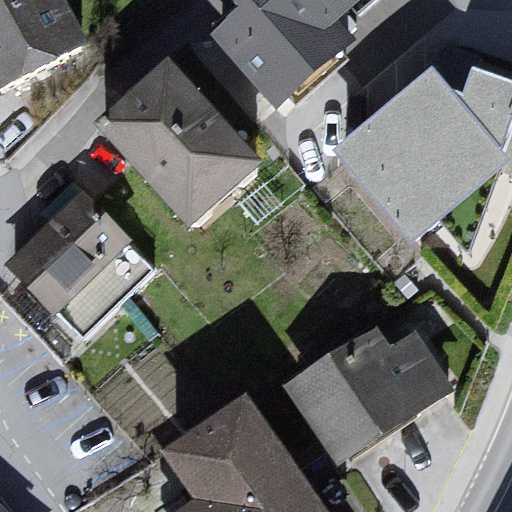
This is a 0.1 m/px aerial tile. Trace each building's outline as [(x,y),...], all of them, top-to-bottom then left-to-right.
[(63,0),(0,0),(0,100),(6,113),(99,69),(63,0)] [(240,25),(205,49),(286,138),(369,64),(311,0),(229,0),(226,3),(240,25)] [(184,68),(102,136),(196,246),(275,180),(184,68)] [(511,173),(440,85),(335,165),(412,252),(511,177),(511,173)] [(78,211),(3,277),(52,333),(133,259),(78,211)] [(384,335),(288,397),(344,484),(455,404),(414,343),(394,357),(384,335)] [(204,511),(328,511),(262,404),(169,467),(204,511)]
